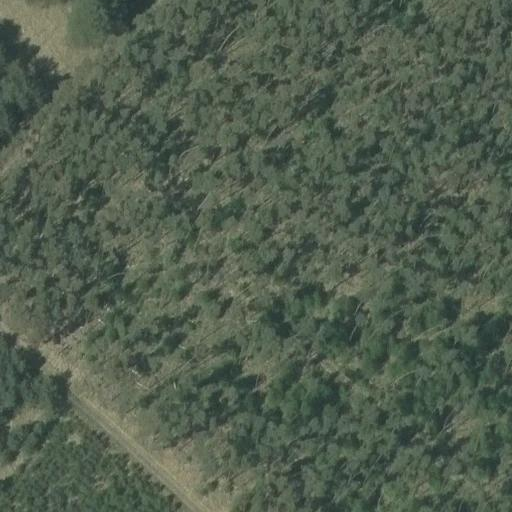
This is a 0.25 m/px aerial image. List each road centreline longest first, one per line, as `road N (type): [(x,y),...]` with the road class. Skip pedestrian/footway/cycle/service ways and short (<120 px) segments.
road 1 (track): [(0,332),(191,511)]
road 2 (track): [(0,173),(59,107),(0,53)]
